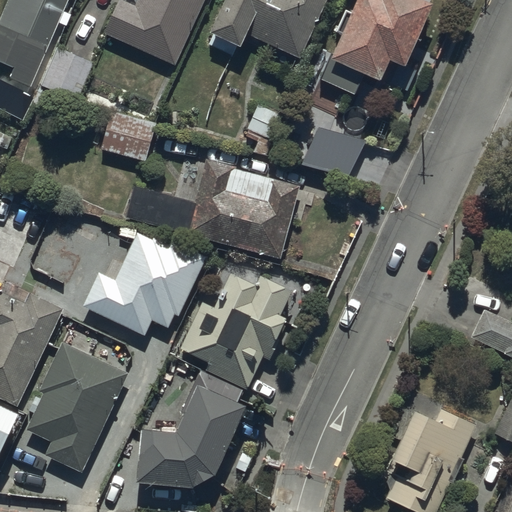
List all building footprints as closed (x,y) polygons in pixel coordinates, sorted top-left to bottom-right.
[(31,87),(67,0),(8,0),(0,20),(0,59),(16,67),(11,78),(31,87)] [(174,64),(204,0),(119,0),(105,32),(174,64)] [(300,57),(324,0),(222,0),(209,33),(242,47),(247,34),(300,57)] [(406,63),(433,2),(427,0),(356,0),(352,11),(346,8),(336,30),(342,33),(334,50),(332,49),(319,79),(355,95),(364,73),(382,80),(380,85),(400,94),(402,89),(407,90),(416,68),(406,63)] [(93,63),(58,48),(42,85),(77,100),(93,63)] [(0,109),(21,120),(32,100),(10,89),(12,85),(0,78),(0,109)] [(283,114),(258,104),(245,135),(258,141),(254,151),(266,156),(283,114)] [(157,122),(111,109),(100,147),(146,160),(157,122)] [(134,184),(126,215),(280,258),(300,185),(206,159),(194,200),(134,184)] [(45,206),(1,185),(0,186),(0,262),(14,269),(45,206)] [(99,271),(83,306),(144,334),(151,319),(168,327),(174,314),(180,316),(208,255),(181,243),(180,245),(170,241),(169,243),(154,236),(153,238),(137,231),(123,263),(113,258),(105,274),(99,271)] [(89,255),(64,244),(49,277),(75,289),(89,255)] [(204,369),(244,389),(247,391),(263,356),(269,359),(274,348),(272,347),(286,317),(280,314),(292,289),(260,274),(257,281),(231,269),(220,292),(208,286),(201,301),(182,348),(208,359),(204,369)] [(0,394),(16,403),(65,307),(31,290),(25,303),(0,290),(0,394)] [(511,322),(483,309),(469,337),(511,357),(511,322)] [(101,320),(77,310),(71,326),(95,336),(101,320)] [(81,471),(127,371),(62,342),(39,392),(44,393),(27,430),(52,441),(45,455),(81,471)] [(244,389),(204,369),(201,368),(175,431),(140,429),(137,480),(193,483),(214,473),(246,404),(239,400),(244,389)] [(511,442),(511,391),(493,433),(511,442)] [(387,479),(390,488),(386,496),(422,511),(435,511),(475,424),(440,407),(435,418),(414,409),(392,458),(395,460),(387,479)]
